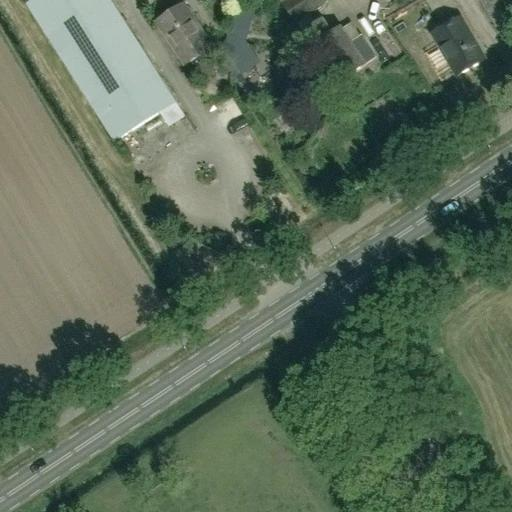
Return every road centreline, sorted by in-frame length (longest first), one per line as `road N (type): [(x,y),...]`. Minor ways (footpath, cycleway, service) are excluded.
road 1 (primary): [(0,503),(328,283)]
road 2 (unclassified): [(464,511),(328,283)]
road 3 (primary): [(328,283),(511,161)]
road 4 (track): [(398,511),(301,353)]
